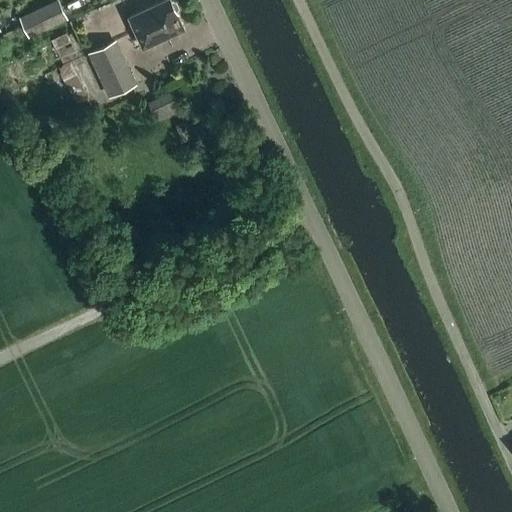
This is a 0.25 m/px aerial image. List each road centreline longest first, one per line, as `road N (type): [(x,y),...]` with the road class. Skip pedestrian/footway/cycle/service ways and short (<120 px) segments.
road 1 (tertiary): [(450,511),(208,0)]
road 2 (residential): [(511,457),(419,257),(401,192),(301,0)]
